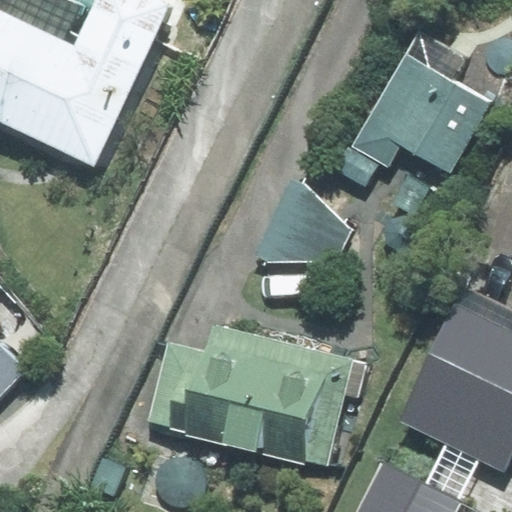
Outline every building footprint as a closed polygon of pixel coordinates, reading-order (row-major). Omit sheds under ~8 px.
[(0,0),(0,108),(120,170),(205,6),(194,0),(131,0),(130,3),(124,0),(105,0),(102,5),(91,0),(0,0)] [(443,31),(373,148),(407,168),(419,147),(469,176),(511,104),(474,82),(488,58),(443,31)] [(327,182),(315,176),(269,257),(282,265),(349,264),(366,235),(327,182)] [(501,436),(490,459),(511,469),(511,292),(505,289),(448,410),(501,436)] [(0,313),(10,305),(0,295),(0,418),(44,374),(10,340),(19,331),(0,313)] [(373,361),(235,326),(226,357),(181,346),(159,431),(196,441),(197,435),(319,466),(321,461),(346,467),(373,361)] [(480,511),(486,503),(414,462),(385,511),(480,511)]
